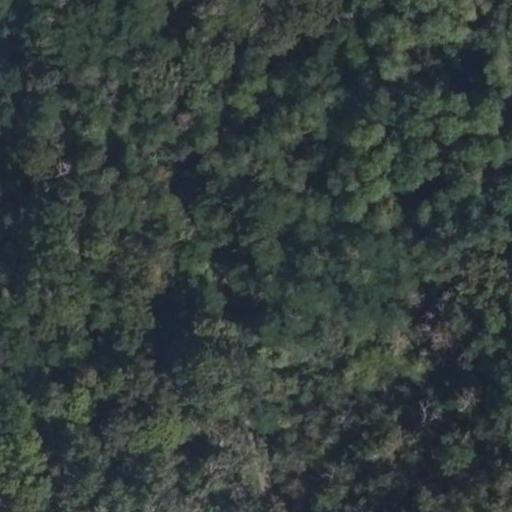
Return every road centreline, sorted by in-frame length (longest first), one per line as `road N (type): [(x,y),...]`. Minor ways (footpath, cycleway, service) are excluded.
road 1 (track): [(17,0),(20,218),(39,297),(86,317),(234,333)]
road 2 (track): [(480,0),(439,156),(406,192),(248,245),(223,286),(234,333)]
road 3 (track): [(234,333),(273,511)]
